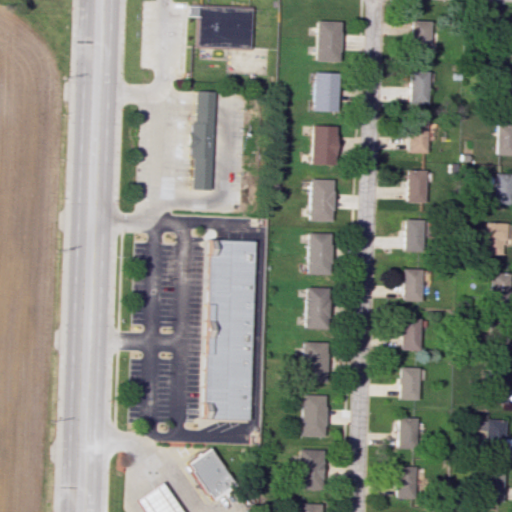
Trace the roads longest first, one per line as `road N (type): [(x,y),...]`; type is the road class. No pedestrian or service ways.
road 1 (primary): [(75,511),(96,0)]
road 2 (residential): [(371,0),(354,511)]
